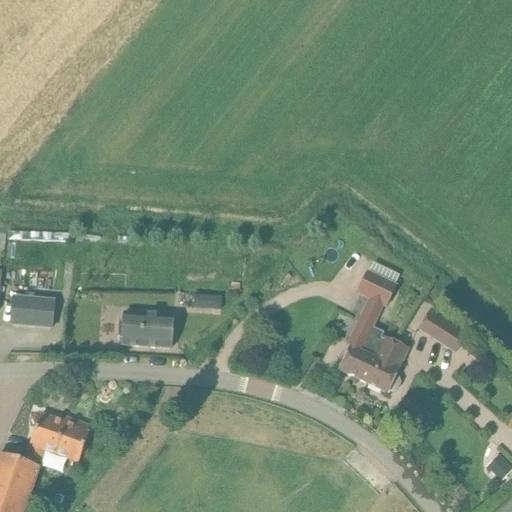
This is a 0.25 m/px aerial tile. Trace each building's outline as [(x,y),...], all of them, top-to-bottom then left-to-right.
[(367,272),(356,295),(368,301),(383,308),(387,309),(397,286),(395,285),(369,273),(367,272)] [(183,309),(222,310),(223,297),(183,295),(183,309)] [(55,301),(13,297),(12,297),(10,328),(53,332),(55,301)] [(455,355),(468,336),(432,311),(418,330),(455,355)] [(196,312),(194,331),(213,333),(215,314),(196,312)] [(122,339),(122,346),(171,350),(173,318),(124,314),(124,321),(120,323),(119,336),(122,339)] [(354,346),(353,349),(351,348),(348,354),(340,372),(367,385),(375,368),(382,367),(393,343),(382,338),(384,334),(359,323),(349,344),(354,346)] [(475,341),(466,354),(484,366),(493,353),(475,341)] [(375,368),(367,385),(387,394),(388,392),(392,393),(397,392),(401,384),(399,379),(395,377),(396,376),(401,363),(407,350),(393,343),(382,367),(375,368)] [(405,406),(393,425),(407,434),(419,414),(405,406)] [(79,463),(82,452),(89,433),(40,417),(24,463),(0,455),(0,511),(29,511),(49,453),(79,463)] [(511,470),(501,460),(490,471),(502,482),(511,470)]
